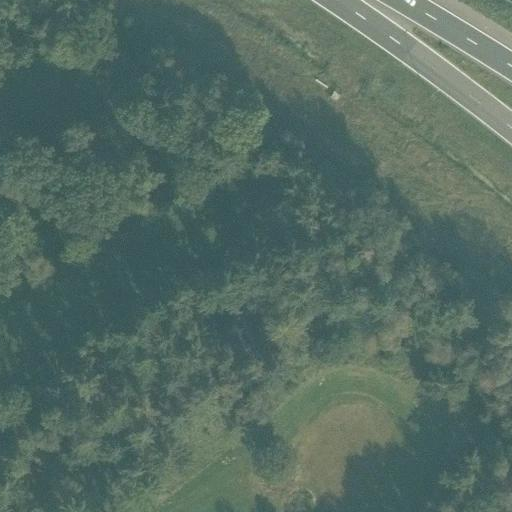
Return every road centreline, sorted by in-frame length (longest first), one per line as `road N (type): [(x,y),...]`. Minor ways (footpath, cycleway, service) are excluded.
road 1 (trunk): [(342,0),(511,134)]
road 2 (trunk): [(395,0),(511,69)]
